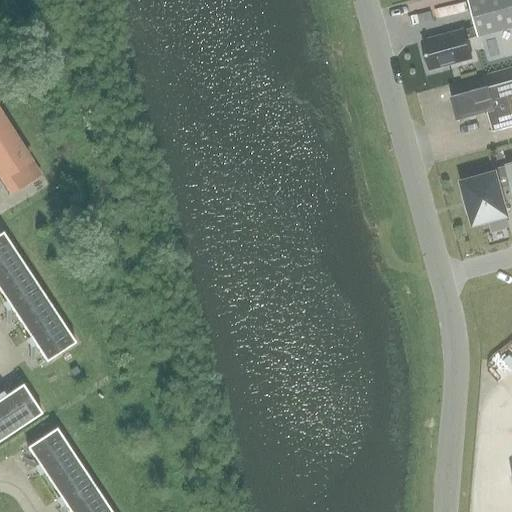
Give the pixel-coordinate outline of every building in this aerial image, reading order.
[(511,28),(511,0),(468,0),(476,28),(423,42),(430,70),(472,59),(467,40),(511,28)] [(511,44),(493,37),(488,52),(511,60),(511,44)] [(490,87),(451,98),(458,121),(488,113),(494,132),(511,127),(511,81),(490,88),(490,87)] [(0,172),(10,187),(36,171),(0,114),(0,172)] [(495,175),(464,184),(468,197),(465,198),(469,212),(472,211),(475,223),(506,215),(502,203),(511,200),(511,164),(507,166),(511,184),(511,185),(499,190),(495,175)] [(4,233),(0,235),(0,291),(47,362),(76,343),(4,233)] [(0,441),(42,414),(23,384),(0,399),(0,441)] [(112,511),(57,428),(27,448),(70,511),(112,511)]
